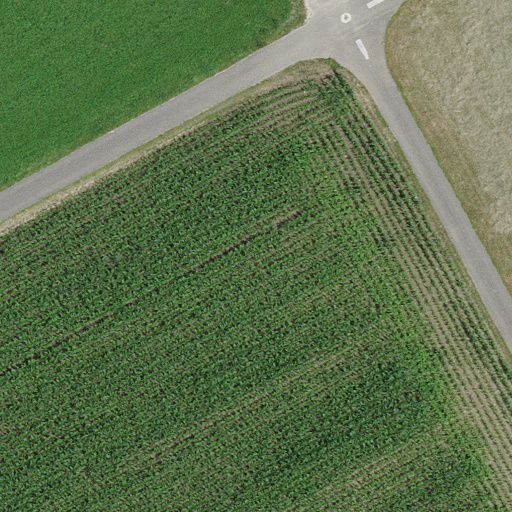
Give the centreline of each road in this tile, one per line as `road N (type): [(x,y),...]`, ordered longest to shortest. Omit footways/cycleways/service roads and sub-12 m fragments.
road 1 (track): [(0,201),(366,0)]
road 2 (track): [(317,0),(511,339)]
